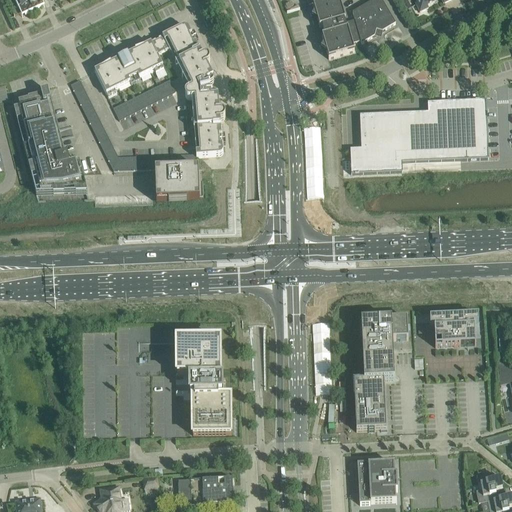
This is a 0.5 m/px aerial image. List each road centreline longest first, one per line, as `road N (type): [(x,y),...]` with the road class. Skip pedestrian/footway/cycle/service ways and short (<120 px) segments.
road 1 (primary): [(0,291),(278,278)]
road 2 (primary): [(277,251),(0,262)]
road 3 (residential): [(286,101),(373,77),(511,6)]
road 4 (primary): [(511,241),(295,251)]
road 5 (primary): [(296,278),(511,269)]
road 6 (unknown): [(61,33),(106,167),(117,176),(161,175)]
road 7 (unclassified): [(278,278),(280,451)]
road 8 (unclassified): [(297,451),(296,278)]
road 9 (tertiary): [(295,251),(286,101)]
road 10 (tertiary): [(268,105),(277,251)]
road 11 (unclassified): [(336,449),(481,437)]
road 12 (residential): [(2,59),(127,0)]
